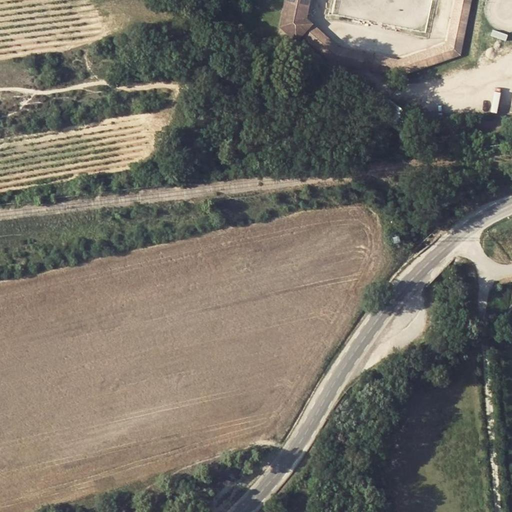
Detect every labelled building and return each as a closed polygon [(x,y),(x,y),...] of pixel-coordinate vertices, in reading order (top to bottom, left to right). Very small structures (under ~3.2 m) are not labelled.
[(285,0),(281,24),(297,41),(303,34),(312,25),(314,22),(308,17),(310,0),(285,0)] [(399,64),(373,58),(371,69),(399,75),(461,53),(472,0),(461,0),(453,46),(399,64)] [(375,53),(373,58),(399,64),(453,46),(461,0),(455,0),(448,41),(399,58),(375,53)] [(314,22),(312,25),(318,31),(316,32),(337,51),(364,56),(365,51),(340,46),(314,22)] [(312,25),(303,34),(332,61),(362,67),(364,56),(337,51),(316,32),(318,31),(312,25)] [(298,43),(291,58),(317,69),(323,54),(298,43)] [(364,56),(362,67),(371,69),(373,58),(375,53),(365,51),(364,56)]
